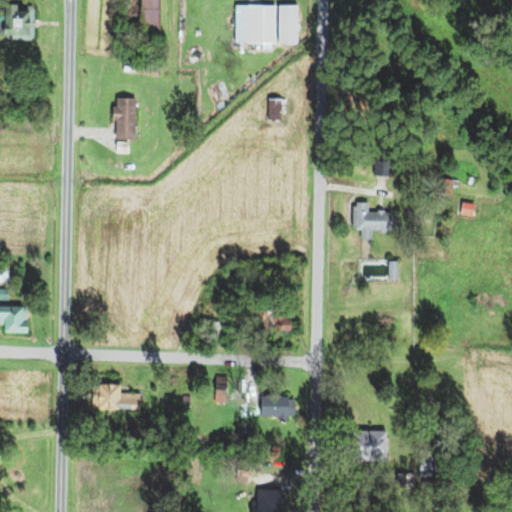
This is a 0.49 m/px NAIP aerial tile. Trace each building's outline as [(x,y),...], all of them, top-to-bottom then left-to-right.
[(125,0),(162,0),(161,48),(124,47),(125,0)] [(4,7),(4,18),(0,18),(0,35),(4,36),(4,40),(12,40),(13,43),(33,43),(34,39),(35,30),(37,30),(37,20),(34,21),(35,13),(33,8),(4,7)] [(277,7),(276,45),(235,45),(236,7),(277,7)] [(279,8),(299,8),(298,46),(279,45),(279,8)] [(137,99),(137,143),(130,142),(118,142),(116,142),(117,123),(114,123),(114,110),(117,110),(117,99),(137,99)] [(287,101),(287,109),(285,109),(285,112),(281,112),(281,122),(269,122),(270,100),(287,101)] [(117,154),(118,147),(118,142),(130,142),(130,155),(117,154)] [(394,162),(393,173),(392,179),(384,178),(374,177),(376,161),(394,162)] [(470,177),(476,179),(474,187),(467,185),(470,177)] [(459,182),(442,180),(442,183),(440,196),(451,197),(452,188),(458,189),(459,182)] [(392,214),(392,231),(372,232),(372,241),(362,241),(362,231),(358,231),(358,228),(354,228),(353,207),(357,207),(357,204),(370,203),(370,214),(378,213),(378,211),(386,211),(386,215),(392,214)] [(463,203),(477,205),(475,218),(461,216),(463,203)] [(399,262),(399,282),(389,282),(390,262),(399,262)] [(0,265),(10,265),(10,283),(0,283),(0,265)] [(0,290),(9,290),(9,301),(0,301),(0,290)] [(5,335),(29,336),(30,310),(0,309),(0,326),(6,326),(5,335)] [(293,326),(292,335),(276,334),(276,339),(262,338),(263,313),(272,314),(276,314),(275,325),(293,326)] [(224,323),(214,323),(214,338),(224,338),(224,323)] [(219,336),(218,324),(207,324),(208,337),(219,336)] [(228,378),(227,396),(226,404),(216,403),(217,377),(228,378)] [(121,388),(121,395),(141,396),(141,413),(99,413),(99,388),(121,388)] [(191,396),(191,405),(183,405),(183,396),(191,396)] [(296,401),(296,418),(290,418),(290,421),(280,421),(280,419),(262,419),(262,399),(290,398),(290,401),(296,401)] [(140,432),(140,453),(129,453),(129,432),(140,432)] [(389,435),(388,465),(354,464),(355,434),(389,435)] [(253,460),(250,484),(237,483),(240,459),(253,460)] [(416,474),(416,490),(398,491),(398,488),(386,488),(385,475),(416,474)] [(285,493),(285,500),(288,500),(288,511),(253,511),(253,504),(262,504),(262,493),(285,493)]
